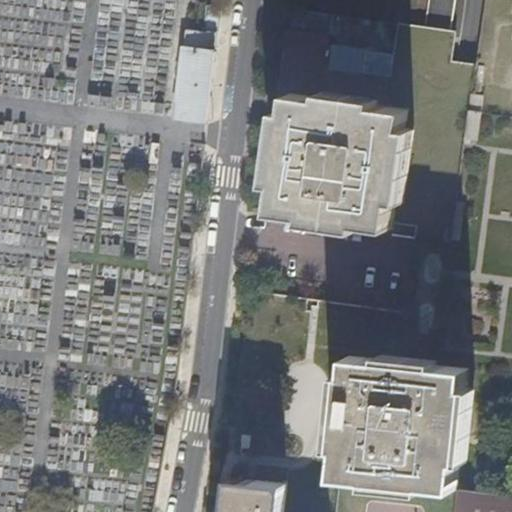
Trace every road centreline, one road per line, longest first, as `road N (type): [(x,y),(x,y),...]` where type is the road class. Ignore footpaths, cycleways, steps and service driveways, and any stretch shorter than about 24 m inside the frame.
road 1 (residential): [(187,511),(217,359),(247,116),(252,0)]
road 2 (unknown): [(339,254),(337,341),(323,376),(314,446),(296,456),(259,456),(231,447),(204,422)]
